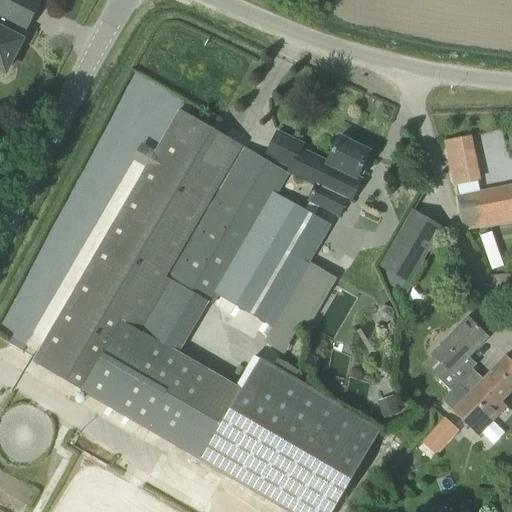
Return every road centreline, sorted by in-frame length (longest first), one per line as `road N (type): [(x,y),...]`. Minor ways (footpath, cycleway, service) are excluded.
road 1 (unclassified): [(216,0),(384,73),(511,90)]
road 2 (unclassified): [(0,234),(125,0)]
